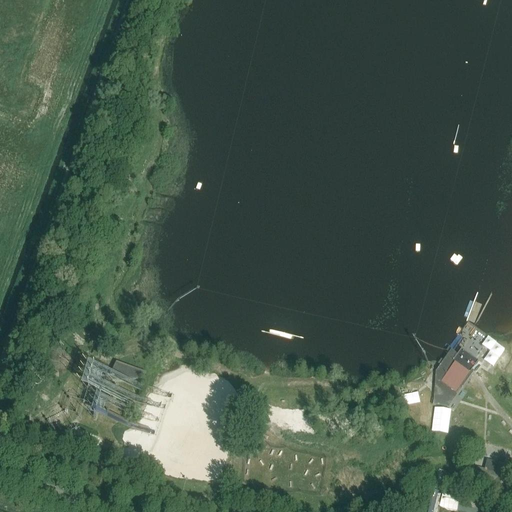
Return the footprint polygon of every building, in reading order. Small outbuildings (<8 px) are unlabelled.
[(437,368),(465,389),(479,370),(486,375),(498,357),(471,337),(459,353),(452,348),(437,368)] [(150,375),(120,365),(116,374),(126,379),(135,382),(134,383),(147,382),(150,375)] [(511,385),(504,379),(494,390),(508,402),(511,397),(511,385)] [(408,403),(418,400),(415,389),(404,392),(408,403)] [(436,425),(445,402),(434,398),(425,420),(436,425)] [(470,479),(491,485),(489,493),(504,497),(506,489),(510,490),(511,483),(508,482),(511,467),(487,461),(484,470),(473,467),(470,479)] [(438,507),(456,511),(479,511),(482,503),(442,492),(438,507)]
